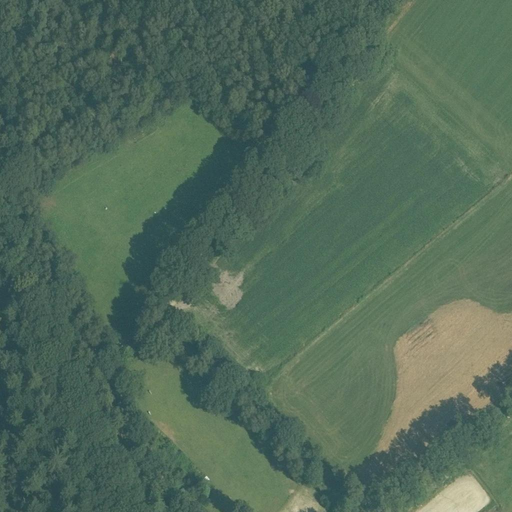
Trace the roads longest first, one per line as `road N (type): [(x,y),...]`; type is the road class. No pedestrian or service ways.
road 1 (track): [(77,384),(190,277),(412,0)]
road 2 (track): [(136,511),(0,225)]
